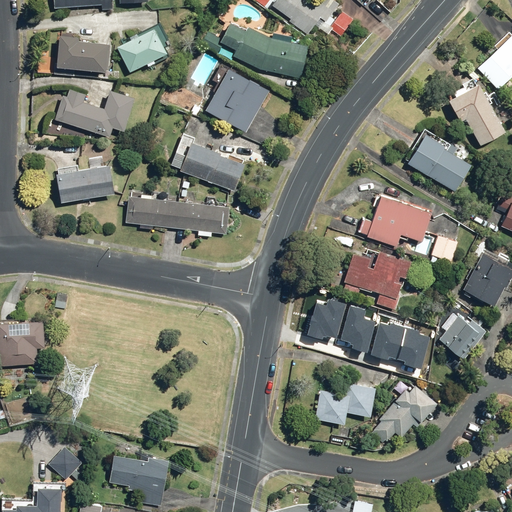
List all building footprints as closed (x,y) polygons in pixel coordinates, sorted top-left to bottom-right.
[(279,0),(277,3),(293,17),(291,20),(308,34),(317,23),(327,32),(332,26),(342,35),(355,18),(341,6),(345,2),(342,0),(279,0)] [(226,37),(209,28),(203,41),(221,50),(225,42),(237,48),(235,53),(264,67),(304,76),(309,43),(272,36),(236,19),(226,37)] [(157,24),(119,43),(133,71),(171,53),(157,24)] [(511,31),(479,65),(501,86),(511,74),(511,31)] [(83,33),(64,32),(62,65),(112,68),(114,41),(83,39),(83,33)] [(249,132),(272,87),(225,63),(202,107),(249,132)] [(484,76),(451,93),(462,117),(468,114),(482,143),(509,129),(484,76)] [(72,96),(64,94),(57,117),(114,134),(117,126),(128,129),(138,96),(115,89),(109,107),(87,100),(90,92),(74,87),(72,96)] [(426,128),(407,158),(459,190),(477,159),(426,128)] [(183,135),(172,163),(238,189),(249,161),(183,135)] [(65,200),(119,191),(114,163),(60,172),(65,200)] [(358,231),(370,235),(400,244),(404,233),(424,239),(433,208),(384,193),(376,219),(363,215),(358,231)] [(131,194),(127,221),(229,233),(233,205),(131,194)] [(511,197),(503,221),(511,224),(511,197)] [(460,238),(442,232),(435,255),(453,260),(460,238)] [(356,251),(347,281),(382,291),(379,302),(398,308),(414,257),(380,246),(376,258),(356,251)] [(511,275),(511,263),(484,249),(465,286),(498,303),(511,275)] [(336,338),(346,304),(329,299),(327,307),(317,304),(308,335),(323,339),(324,334),(336,338)] [(365,311),(351,307),(341,340),(354,344),(353,348),(368,352),(377,322),(363,319),(365,311)] [(463,307),(441,336),(466,355),(488,327),(463,307)] [(47,317),(0,319),(0,320),(3,363),(40,361),(39,345),(48,344),(47,317)] [(395,358),(404,327),(392,323),(391,327),(381,324),(372,355),(388,360),(389,357),(395,358)] [(407,328),(398,359),(405,362),(405,364),(421,369),(430,338),(418,334),(419,331),(407,328)] [(348,388),(322,385),(317,417),(348,421),(349,411),(376,415),(380,383),(349,379),(348,388)] [(414,389),(410,385),(370,428),(387,444),(399,431),(403,435),(415,422),(420,427),(444,402),(421,381),(414,389)] [(67,478),(84,460),(66,444),(49,462),(67,478)] [(162,504),(171,457),(151,453),(150,458),(117,452),(111,480),(131,484),(131,487),(144,489),(142,500),(162,504)] [(4,511),(63,511),(64,483),(42,482),(41,502),(20,501),(19,506),(5,506),(4,511)] [(100,511),(103,503),(83,499),(80,511),(100,511)] [(371,511),(373,505),(354,502),(352,511),(371,511)]
